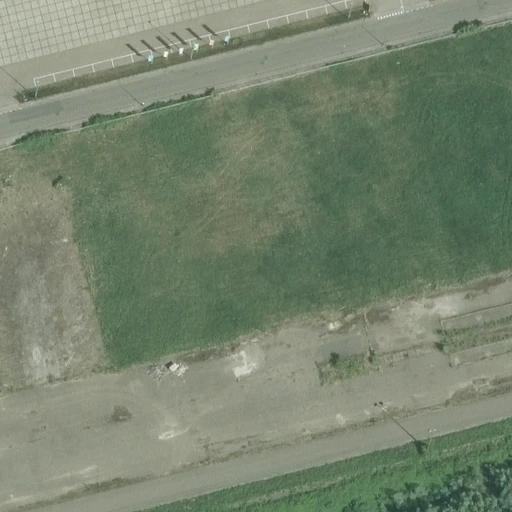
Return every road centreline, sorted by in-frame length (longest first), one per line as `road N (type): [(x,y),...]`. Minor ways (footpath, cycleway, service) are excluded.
road 1 (unclassified): [(0,126),(502,0)]
road 2 (unknown): [(0,416),(40,412),(79,436),(112,502)]
